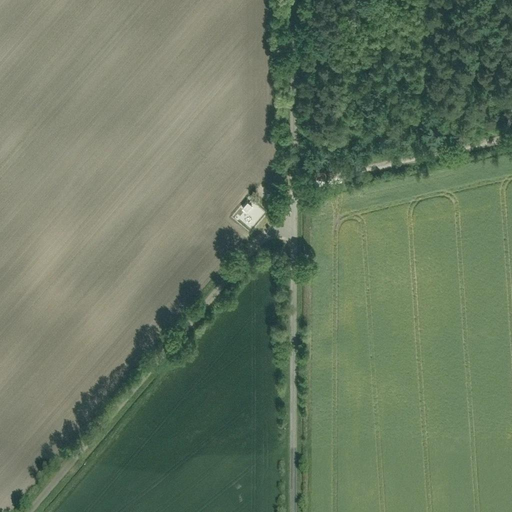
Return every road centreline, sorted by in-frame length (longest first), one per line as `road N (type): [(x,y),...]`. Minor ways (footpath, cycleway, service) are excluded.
road 1 (unclassified): [(27,511),(289,201)]
road 2 (unclassified): [(289,201),(287,511)]
road 3 (track): [(289,187),(511,135)]
road 4 (unclassified): [(292,0),(289,201)]
